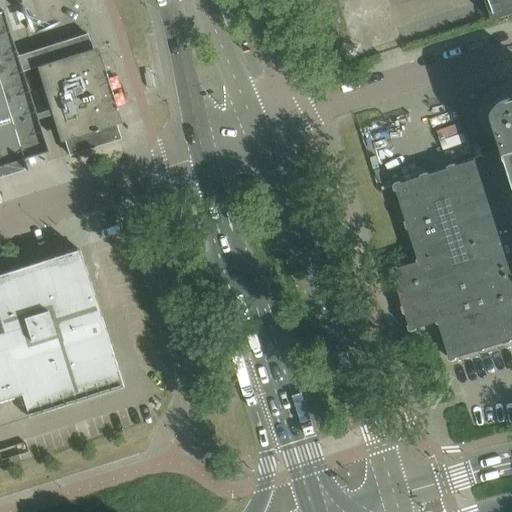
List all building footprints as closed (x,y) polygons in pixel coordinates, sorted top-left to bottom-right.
[(0,0),(0,163),(45,149),(1,11),(0,11),(0,0)] [(511,0),(484,0),(490,16),(511,8),(511,0)] [(63,140),(68,155),(120,139),(115,123),(120,122),(96,47),(91,48),(87,34),(35,50),(31,52),(49,109),(59,142),(63,140)] [(410,330),(411,330),(413,331),(414,331),(438,323),(449,357),(449,359),(450,360),(452,360),(453,360),(511,341),(511,97),(500,102),(498,103),(497,105),(496,106),(495,108),(494,110),(494,112),(494,114),(494,116),(505,148),(398,182),(396,183),(395,185),(395,186),(395,188),(417,260),(392,268),(391,269),(391,270),(391,271),(410,328),(410,330)] [(119,376),(115,374),(98,319),(99,318),(99,317),(77,249),(52,257),(0,273),(0,423),(29,415),(28,414),(108,388),(111,390),(120,387),(122,385),(119,376)]
